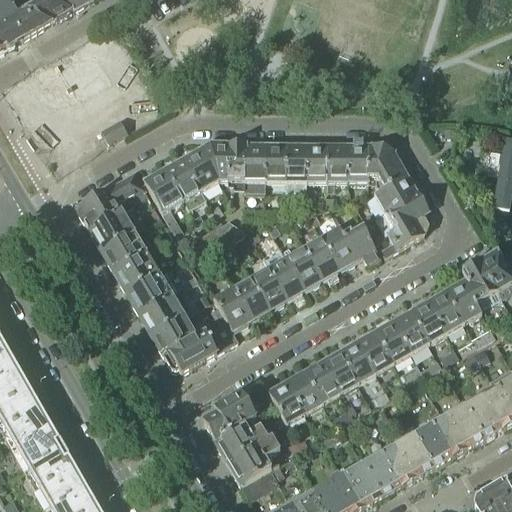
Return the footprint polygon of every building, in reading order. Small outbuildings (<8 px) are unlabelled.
[(40,0),(43,5),(56,26),(72,17),(62,0),(40,0)] [(62,0),(72,17),(88,8),(83,0),(62,0)] [(83,0),(88,8),(102,0),(83,0)] [(0,31),(17,21),(13,14),(10,15),(3,3),(0,4),(0,31)] [(17,21),(0,31),(0,58),(56,26),(43,5),(17,21)] [(94,62),(91,57),(77,65),(80,70),(94,62)] [(40,74),(4,95),(23,126),(59,105),(40,74)] [(112,94),(109,89),(95,98),(98,103),(112,94)] [(101,138),(107,150),(126,139),(120,127),(101,138)] [(443,135),(443,143),(458,144),(458,136),(443,135)] [(484,192),(487,197),(492,198),(497,195),(507,154),(503,149),(498,148),(493,151),(484,192)] [(218,188),(227,188),(227,150),(210,150),(198,157),(217,189),(218,188)] [(243,190),(244,152),(244,150),(227,150),(227,188),(242,188),(242,190),(243,190)] [(243,190),(264,190),(265,152),(262,152),(260,150),(254,150),(253,152),(244,152),(243,190)] [(264,190),(284,190),(285,153),(283,153),(281,150),(275,150),(273,153),(265,152),(264,190)] [(305,190),(305,153),(303,153),(301,151),(295,151),(293,153),(285,153),(284,190),(284,199),(305,199),(305,190)] [(305,190),(326,190),(326,153),(324,153),(322,151),(316,151),(314,153),(305,153),(305,190)] [(326,190),(326,199),(334,199),(334,190),(346,190),(347,153),(346,153),(345,153),(343,151),(337,151),(335,153),(326,153),(326,190)] [(367,190),(367,185),(367,153),(366,153),(364,151),(357,151),(355,153),(347,153),(346,190),(367,190)] [(372,202),(373,203),(405,184),(404,182),(405,179),(402,174),(399,173),(392,160),(393,158),(371,151),(371,153),(367,153),(367,185),(376,185),(379,189),(374,191),(374,195),(377,199),(372,202)] [(199,199),(217,189),(198,157),(195,156),(189,159),(189,162),(181,167),(199,199)] [(182,209),(199,199),(181,167),(180,167),(177,167),(172,170),(171,172),(163,177),(183,213),(184,213),(182,209)] [(170,221),(183,213),(163,177),(161,178),(159,177),(153,180),(152,183),(143,188),(174,244),(181,241),(174,228),(170,221)] [(133,180),(104,197),(111,210),(118,206),(119,208),(125,205),(127,207),(131,205),(133,210),(146,203),(133,180)] [(373,203),(383,220),(415,201),(411,194),(411,193),(411,191),(409,186),(406,185),(405,184),(373,203)] [(78,220),(88,238),(124,216),(119,208),(118,206),(111,210),(104,197),(80,210),(78,220)] [(393,237),(387,240),(388,240),(419,222),(427,218),(417,200),(415,201),(383,220),(393,237)] [(325,202),(324,215),(332,215),(332,202),(325,202)] [(284,208),(283,224),(293,222),(293,208),(284,208)] [(304,208),(304,220),(312,218),(312,208),(304,208)] [(209,215),(213,223),(221,218),(216,211),(209,215)] [(88,238),(101,260),(133,241),(126,228),(130,226),(124,216),(88,238)] [(264,228),(264,217),(263,217),(242,216),(243,232),(263,228),(264,228)] [(274,218),(264,217),(264,228),(274,226),(274,218)] [(360,224),(364,230),(372,226),(368,220),(360,224)] [(198,221),(191,225),(196,233),(203,229),(198,221)] [(315,221),(307,223),(312,232),(319,228),(315,221)] [(388,240),(387,240),(385,241),(390,251),(379,257),(383,264),(423,242),(421,239),(424,237),(425,232),(419,222),(388,240)] [(372,226),(364,230),(367,237),(376,232),(372,226)] [(287,229),(292,238),(297,236),(294,227),(287,229)] [(227,228),(225,229),(221,231),(222,232),(211,238),(211,237),(209,238),(210,239),(199,245),(198,244),(197,245),(197,246),(187,251),(191,259),(191,260),(191,261),(192,261),(197,269),(207,263),(208,263),(209,263),(209,262),(219,256),(219,257),(221,256),(220,255),(230,249),(231,250),(232,249),(242,243),(239,238),(240,237),(239,236),(227,229),(227,228)] [(274,230),(265,232),(271,242),(278,238),(274,230)] [(344,230),(336,234),(355,266),(361,263),(367,273),(380,266),(361,234),(350,240),(344,230)] [(249,244),(248,245),(250,248),(258,244),(252,232),(245,236),(249,244)] [(336,234),(319,244),(337,277),(345,272),(348,273),(353,270),(354,267),(355,266),(336,234)] [(155,245),(159,253),(171,245),(167,238),(155,245)] [(101,260),(114,281),(146,262),(133,241),(101,260)] [(319,244),(300,255),(318,287),(327,282),(330,283),(335,280),(336,277),(337,277),(319,244)] [(246,264),(239,250),(231,254),(239,268),(246,264)] [(279,258),(283,265),(301,297),(309,292),(312,293),(318,290),(318,287),(300,255),(291,260),(287,254),(279,258)] [(499,263),(505,273),(506,276),(511,272),(511,255),(511,256),(509,257),(506,259),(499,263)] [(478,266),(476,267),(495,299),(496,299),(500,306),(511,298),(511,285),(506,276),(505,273),(499,263),(496,258),(494,259),(491,258),(487,261),(486,264),(479,268),(478,266)] [(221,261),(214,265),(220,275),(227,271),(221,261)] [(114,281),(126,301),(158,282),(146,262),(114,281)] [(283,265),(265,275),(284,307),(292,302),(294,303),(300,300),(301,297),(283,265)] [(460,278),(465,286),(478,309),(482,316),(500,306),(496,299),(495,299),(476,267),(461,275),(460,278)] [(265,275),(248,284),(266,317),(274,313),(277,313),(282,310),(283,307),(284,307),(265,275)] [(191,277),(190,277),(183,281),(190,292),(197,288),(191,277)] [(126,301),(139,324),(171,305),(158,282),(126,301)] [(248,284),(230,295),(248,327),(256,323),(259,323),(264,320),(265,317),(266,317),(248,284)] [(451,294),(443,299),(462,331),(480,321),(474,311),(478,309),(465,286),(460,290),(457,289),(452,292),(451,294)] [(204,341),(164,365),(171,377),(181,380),(237,348),(231,337),(238,333),(241,333),(247,330),(247,328),(248,327),(230,295),(212,305),(226,328),(204,341)] [(434,304),(425,309),(444,342),(462,331),(443,299),(442,300),(440,299),(435,302),(434,304)] [(139,324),(151,344),(183,325),(171,305),(139,324)] [(416,314),(408,319),(427,351),(444,342),(425,309),(425,310),(422,309),(417,312),(416,314)] [(399,324),(390,329),(409,362),(427,351),(408,319),(407,320),(404,319),(399,322),(399,324)] [(511,329),(509,324),(492,333),(497,341),(511,332),(511,329)] [(151,344),(164,365),(204,341),(204,340),(195,345),(183,325),(151,344)] [(381,334),(373,339),(391,372),(409,362),(390,329),(389,330),(387,329),(382,332),(381,334)] [(470,345),(471,347),(475,354),(494,344),(489,335),(470,345)] [(364,344),(356,349),(374,382),(391,372),(373,339),(372,340),(369,339),(364,342),(364,344)] [(0,373),(10,368),(0,350),(0,347),(1,347),(0,345),(0,373)] [(475,354),(471,347),(457,355),(461,362),(475,354)] [(346,354),(338,359),(356,392),(374,382),(356,349),(354,350),(352,349),(347,352),(346,354)] [(483,355),(472,361),(478,372),(489,365),(483,355)] [(439,365),(443,372),(457,364),(453,357),(439,365)] [(328,365),(321,369),(339,401),(356,392),(338,359),(337,360),(334,359),(329,362),(328,365)] [(478,372),(472,361),(462,367),(468,377),(478,372)] [(422,375),(426,382),(440,374),(436,367),(422,375)] [(0,373),(0,412),(28,396),(26,396),(28,393),(23,386),(20,386),(10,368),(0,373)] [(311,375),(303,379),(321,411),(339,401),(321,369),(319,370),(316,369),(311,372),(311,375)] [(401,388),(405,395),(423,384),(416,372),(398,382),(401,388)] [(481,404),(464,414),(483,447),(511,430),(511,381),(511,379),(509,376),(490,386),(492,390),(495,396),(486,401),(483,396),(478,399),(481,404)] [(293,385),(285,389),(304,421),(321,411),(303,379),(301,380),(299,379),(294,382),(293,385)] [(390,394),(394,400),(394,401),(405,395),(401,388),(390,394)] [(304,421),(285,389),(284,390),(281,389),(276,392),(276,395),(267,399),(271,406),(275,413),(286,432),(304,421)] [(0,412),(0,429),(10,447),(44,427),(33,408),(35,406),(31,398),(28,399),(28,396),(0,412)] [(373,404),(377,411),(388,405),(384,397),(373,404)] [(203,431),(214,450),(244,432),(255,425),(241,402),(242,402),(241,401),(218,414),(221,419),(203,429),(203,431)] [(254,415),(259,423),(275,413),(271,406),(254,415)] [(441,427),(413,443),(432,476),(483,447),(464,414),(453,420),(450,415),(438,422),(441,427)] [(372,421),(382,438),(391,433),(381,416),(372,421)] [(341,420),(333,425),(330,426),(335,435),(346,428),(341,420)] [(10,447),(27,477),(62,456),(60,455),(62,453),(57,445),(54,446),(44,427),(10,447)] [(214,450),(227,472),(267,447),(259,434),(249,440),(244,432),(214,450)] [(337,436),(319,447),(324,454),(342,444),(337,436)] [(391,455),(362,472),(381,505),(432,476),(413,443),(408,446),(405,441),(388,450),(391,455)] [(305,444),(295,450),(299,458),(300,459),(310,453),(305,444)] [(267,447),(227,472),(240,494),(269,476),(277,472),(272,462),(278,458),(270,445),(267,447)] [(299,458),(295,450),(294,447),(287,451),(290,455),(288,456),(292,463),(299,458)] [(27,477),(44,507),(78,487),(67,468),(69,465),(65,458),(62,458),(62,456),(27,477)] [(275,487),(276,487),(284,483),(277,472),(269,476),(275,487)] [(340,485),(312,501),(317,511),(368,511),(381,505),(362,472),(353,477),(350,472),(337,479),(340,485)] [(276,487),(275,487),(269,476),(240,494),(248,508),(278,491),(276,487)] [(44,507),(46,511),(95,511),(91,505),(88,505),(78,487),(44,507)] [(474,511),(511,511),(511,503),(504,490),(476,506),(474,511)] [(317,511),(312,501),(303,506),(300,501),(287,508),(288,511),(317,511)]
